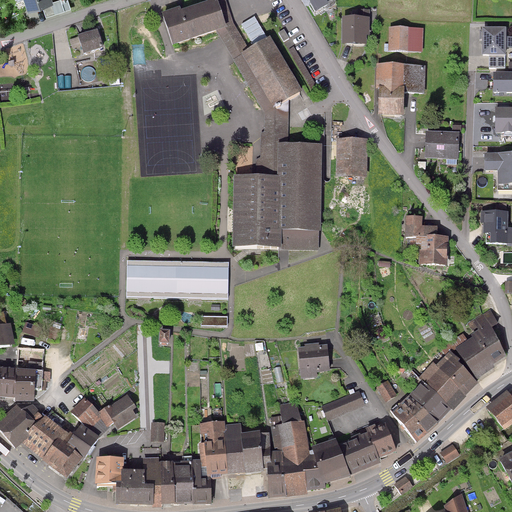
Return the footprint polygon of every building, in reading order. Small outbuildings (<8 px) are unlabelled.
[(53,2),(51,0),(22,0),(27,13),(43,8),(53,5),(53,2)] [(53,5),(43,8),(46,18),(71,10),(67,0),(60,0),(53,2),(53,5)] [(162,12),(172,44),(216,30),(227,26),(218,1),(217,0),(207,0),(181,9),(180,5),(162,12)] [(216,30),(265,112),(264,131),(261,133),(261,157),(256,160),(257,173),(277,174),(278,142),(288,142),(289,98),(274,105),(241,52),(249,48),(234,23),(225,0),(222,0),(218,1),(227,26),(216,30)] [(310,0),(310,1),(316,11),(329,3),(327,0),(310,0)] [(370,10),(359,9),(359,15),(342,15),(342,44),(367,44),(367,35),(370,35),(370,10)] [(253,45),(267,37),(255,16),(242,24),(253,45)] [(424,28),(389,26),(389,44),(385,44),(384,51),(423,53),(424,28)] [(506,26),(482,26),(482,29),(480,29),(480,39),(482,39),(482,54),(489,54),(489,68),(505,68),(505,55),(506,55),(506,47),(511,47),(511,35),(506,36),(506,26)] [(78,35),(84,53),(104,46),(97,28),(78,35)] [(289,38),(284,29),(278,32),(284,41),(289,38)] [(249,48),(241,52),(274,105),(289,98),(302,90),(270,35),(267,37),(249,48)] [(317,86),(294,46),(288,50),(312,90),(317,86)] [(425,93),(426,65),(377,63),(376,89),(380,89),(379,113),(404,114),(405,93),(425,93)] [(511,71),(493,71),(493,92),(511,91),(511,71)] [(511,132),(511,106),(495,107),(495,133),(511,132)] [(460,132),(426,130),(424,158),(447,159),(447,164),(456,165),(457,159),(459,159),(460,132)] [(368,139),(337,138),(337,176),(368,176),(368,139)] [(321,231),(322,143),(288,142),(278,142),(277,174),(257,173),(234,174),(233,246),(281,247),(281,249),(319,250),(319,231),(321,231)] [(511,152),(484,152),(484,171),(498,171),(498,184),(511,184),(511,152)] [(511,227),(507,227),(508,212),(481,211),(481,222),(484,222),(483,233),(485,233),(485,243),(511,243),(511,227)] [(423,216),(406,216),(405,236),(408,236),(408,248),(419,249),(419,264),(448,265),(449,235),(438,235),(438,225),(423,225),(423,216)] [(229,262),(127,260),(126,298),(228,300),(229,262)] [(494,364),(506,355),(492,326),(498,323),(490,309),(468,323),(473,330),(477,327),(479,329),(471,334),(472,337),(468,340),(455,348),(477,379),(495,367),(494,364)] [(0,347),(15,344),(11,323),(6,324),(4,311),(0,311),(0,347)] [(202,316),(201,326),(227,326),(227,316),(202,316)] [(42,328),(26,321),(22,332),(38,338),(42,328)] [(160,329),(159,342),(169,342),(170,329),(160,329)] [(455,347),(455,348),(468,340),(463,333),(451,342),(455,347)] [(301,378),(318,377),(317,372),(330,370),(327,344),(319,345),(319,342),(305,344),(305,346),(298,347),(301,378)] [(444,353),(455,347),(451,342),(441,349),(444,353)] [(15,401),(34,402),(35,390),(42,391),(42,390),(43,371),(44,349),(18,347),(17,368),(15,397),(15,401)] [(465,395),(479,383),(458,361),(460,359),(450,350),(436,364),(433,362),(419,377),(422,380),(452,409),(453,410),(466,396),(465,395)] [(0,396),(15,397),(17,368),(0,366),(0,396)] [(418,385),(422,380),(419,377),(409,368),(401,376),(406,380),(409,377),(418,385)] [(51,371),(43,371),(42,390),(46,390),(47,381),(50,381),(51,371)] [(388,380),(376,387),(386,402),(397,395),(388,380)] [(437,423),(452,409),(422,380),(418,385),(410,395),(437,423)] [(322,407),(328,422),(366,405),(359,390),(322,407)] [(486,406),(505,431),(511,424),(511,396),(507,390),(486,406)] [(114,422),(118,429),(137,417),(133,409),(137,407),(127,394),(111,405),(110,404),(99,411),(101,414),(101,418),(108,428),(109,426),(114,422)] [(437,423),(410,395),(398,406),(405,412),(407,410),(428,433),(438,424),(437,423)] [(99,411),(85,397),(71,411),(90,428),(101,418),(101,414),(99,411)] [(281,416),(270,418),(272,426),(271,426),(275,448),(277,448),(278,451),(282,450),(310,451),(304,420),(302,421),(296,402),(281,405),(280,412),(281,416)] [(17,404),(0,419),(0,429),(16,448),(22,443),(30,436),(27,432),(43,417),(38,412),(39,410),(33,404),(22,409),(17,404)] [(390,410),(417,442),(428,433),(407,410),(405,412),(398,406),(396,404),(390,410)] [(22,443),(43,459),(65,430),(59,425),(45,415),(43,417),(27,432),(30,436),(22,443)] [(101,418),(90,428),(101,436),(110,427),(109,426),(108,428),(101,418)] [(225,421),(199,423),(200,434),(201,434),(202,443),(204,442),(207,466),(207,475),(221,474),(229,474),(225,424),(225,421)] [(152,422),(151,441),(164,442),(165,423),(152,422)] [(397,450),(386,422),(376,427),(375,424),(365,427),(367,432),(380,458),(397,450)] [(82,423),(74,434),(67,428),(65,430),(43,459),(43,460),(67,479),(100,437),(82,423)] [(229,474),(246,473),(241,433),(242,433),(241,423),(225,424),(229,474)] [(264,468),(267,468),(267,462),(271,462),(271,451),(270,432),(260,432),(260,430),(242,433),(241,433),(246,473),(264,471),(264,468)] [(381,463),(380,458),(367,432),(361,435),(360,433),(351,437),(352,439),(338,444),(351,474),(381,463)] [(338,444),(336,438),(312,446),(313,450),(319,468),(323,483),(325,482),(351,474),(338,444)] [(460,455),(453,444),(440,453),(447,464),(460,455)] [(267,468),(269,498),(285,496),(282,450),(278,451),(271,451),(271,462),(267,462),(267,468)] [(308,494),(308,490),(326,488),(325,482),(323,483),(319,468),(313,450),(310,451),(282,450),(285,496),(308,494)] [(511,450),(499,458),(511,483),(511,450)] [(176,504),(194,504),(192,459),(192,455),(182,456),(182,461),(174,461),(176,504)] [(124,468),(124,457),(97,456),(95,484),(116,484),(116,480),(121,480),(121,468),(124,468)] [(162,507),(162,504),(161,461),(159,461),(159,457),(143,458),(143,468),(145,469),(145,483),(154,483),(153,504),(153,507),(162,507)] [(194,504),(212,504),(211,479),(208,479),(206,479),(206,478),(201,478),(201,459),(192,459),(194,504)] [(162,504),(176,504),(174,461),(161,461),(162,504)] [(116,484),(116,504),(153,504),(154,483),(145,483),(145,469),(143,468),(124,468),(121,468),(121,480),(116,480),(116,484)] [(406,476),(394,485),(402,495),(413,486),(406,476)] [(468,511),(462,493),(444,506),(446,511),(468,511)]
